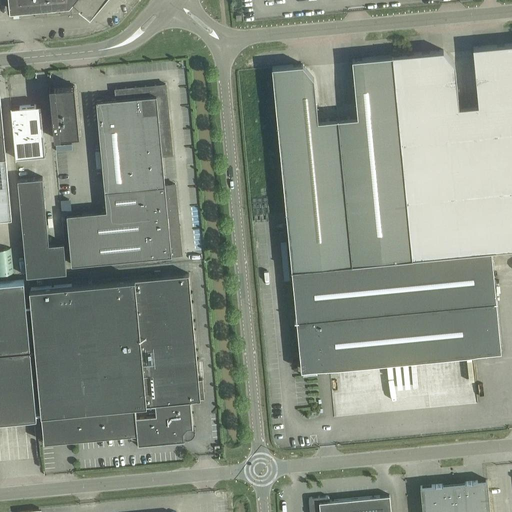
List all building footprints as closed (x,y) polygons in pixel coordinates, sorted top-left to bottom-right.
[(9,0),(10,9),(70,3),(72,0),(74,0),(80,5),(90,13),(101,0),(9,0)] [(338,116),(338,118),(318,120),(314,77),(303,63),(272,66),(278,124),(277,124),(277,125),(278,125),(286,211),(285,211),(286,211),(292,268),(291,269),(292,269),(297,319),(295,319),(295,320),(298,320),(302,362),(304,361),(304,367),(302,367),(303,370),(317,368),(317,366),(321,365),(321,368),(501,351),(492,250),(511,247),(511,43),(473,47),(478,104),(459,106),(455,63),(443,50),(393,55),(393,54),(392,54),(393,55),(352,59),(358,116),(338,118),(338,116)] [(129,127),(99,130),(102,160),(162,155),(172,154),(166,84),(126,87),(129,127)] [(55,138),(55,137),(79,135),(75,85),(50,87),(50,86),(50,87),(55,138)] [(129,127),(126,87),(115,88),(116,98),(96,100),(99,130),(129,127)] [(0,218),(12,218),(0,96),(0,95),(0,218)] [(16,157),(46,154),(41,104),(12,107),(11,106),(16,158),(16,157)] [(165,184),(162,155),(102,160),(105,190),(135,187),(165,184)] [(43,177),(17,179),(27,276),(66,272),(64,243),(49,244),(43,177)] [(175,184),(165,184),(135,187),(138,222),(178,219),(175,184)] [(135,187),(105,190),(107,210),(67,214),(72,264),(182,254),(178,219),(138,222),(135,187)] [(44,442),(72,439),(137,433),(138,443),(185,438),(185,437),(184,437),(183,430),(188,426),(193,426),(191,399),(200,398),(204,398),(203,378),(199,378),(189,273),(30,288),(44,442)] [(24,281),(0,282),(0,419),(37,416),(24,281)] [(490,511),(487,479),(420,486),(421,496),(422,511),(490,511)] [(309,498),(309,500),(310,511),(391,511),(391,504),(390,494),(330,500),(329,498),(329,496),(327,495),(311,497),(309,498)]
